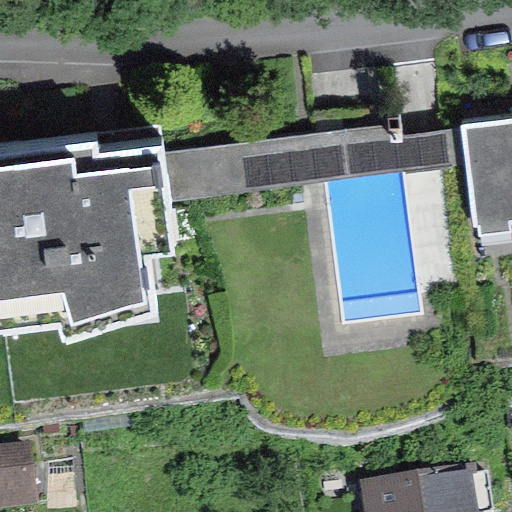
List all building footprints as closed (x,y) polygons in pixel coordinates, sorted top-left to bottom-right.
[(464,166),(459,125),(403,132),(401,114),(383,116),(385,127),(177,152),(183,200),(327,183),(404,173),(464,166)] [(511,221),(511,118),(459,125),(464,166),(473,237),(506,233),(504,222),(511,221)] [(0,321),(65,314),(67,326),(169,293),(163,241),(187,238),(183,200),(177,152),(174,126),(109,134),(108,129),(0,141),(0,321)] [(0,511),(35,511),(28,447),(0,449),(0,511)] [(356,486),(359,511),(492,511),(487,475),(433,482),(432,475),(356,486)]
